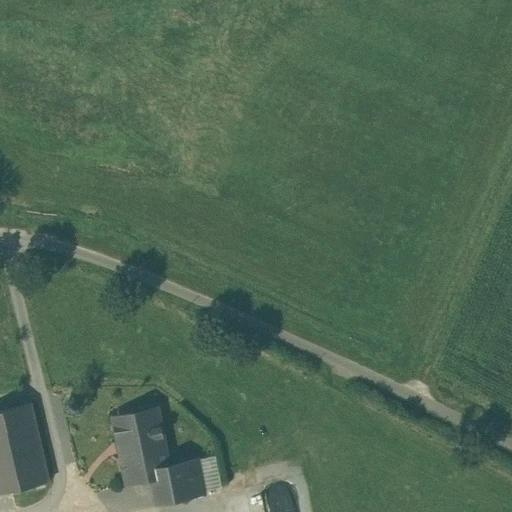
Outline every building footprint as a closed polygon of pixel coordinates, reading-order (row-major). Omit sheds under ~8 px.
[(0,490),(49,480),(31,402),(0,408),(0,490)] [(156,407),(113,416),(126,481),(145,477),(144,471),(162,468),(168,466),(168,465),(156,407)] [(214,455),(197,459),(204,491),(221,488),(214,455)] [(162,468),(168,498),(204,491),(197,459),(168,465),(168,466),(162,468)] [(168,498),(162,468),(144,471),(145,477),(154,476),(159,500),(168,498)]
